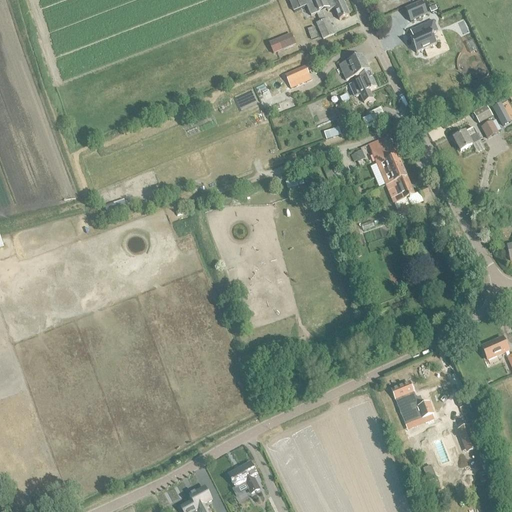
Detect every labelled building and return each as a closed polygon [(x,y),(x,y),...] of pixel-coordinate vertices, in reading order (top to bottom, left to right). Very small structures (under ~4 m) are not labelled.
[(288,0),(293,12),(307,7),(311,17),(316,14),(319,21),(325,19),(322,12),(323,12),(324,14),(328,12),(330,11),(330,9),(343,3),(341,0),(288,0)] [(427,16),(421,2),(405,9),(410,23),(427,16)] [(349,17),(343,3),(330,9),(330,11),(334,9),(339,21),(349,17)] [(316,25),(323,40),(334,35),(328,20),(316,25)] [(413,39),(410,40),(416,54),(436,46),(432,35),(437,33),(433,22),(413,31),(416,38),(413,39)] [(313,28),(307,30),(311,41),(317,38),(313,28)] [(290,35),(268,45),(273,56),(295,46),(290,35)] [(359,76),(361,81),(371,77),(362,56),(339,66),(346,82),(359,76)] [(303,69),(286,77),(291,89),(309,81),(303,69)] [(354,84),(348,87),(354,99),(360,96),(364,104),(373,100),(369,92),(376,89),(371,77),(361,81),(354,84)] [(346,95),(340,98),(342,103),(349,100),(346,95)] [(501,105),(493,109),(503,127),(510,123),(501,105)] [(486,107),(473,114),(479,125),(492,118),(486,107)] [(369,114),(374,126),(385,121),(380,109),(369,114)] [(481,129),(487,140),(498,134),(492,123),(481,129)] [(328,132),(323,134),(326,141),(330,139),(341,136),(338,129),(328,132)] [(453,140),(460,153),(480,142),(478,139),(473,129),(453,140)] [(389,138),(368,146),(372,154),(393,205),(414,197),(406,178),(397,157),(389,138)] [(354,156),(351,157),(354,163),(356,162),(358,164),(365,160),(361,151),(353,155),(354,156)] [(418,192),(421,199),(430,195),(427,188),(418,192)] [(124,200),(104,207),(107,216),(127,209),(124,200)] [(482,348),(488,361),(508,352),(502,339),(482,348)] [(409,384),(391,391),(403,421),(420,414),(422,420),(423,420),(425,425),(433,422),(431,417),(433,416),(429,405),(423,407),(420,398),(415,400),(413,394),(409,384)] [(469,427),(458,431),(466,453),(477,449),(469,427)] [(250,465),(229,477),(235,489),(233,490),(236,497),(249,490),(251,495),(259,491),(253,479),(257,477),(250,465)] [(192,503),(181,509),(182,511),(195,511),(197,511),(208,511),(205,505),(211,502),(204,490),(190,498),(192,503)]
